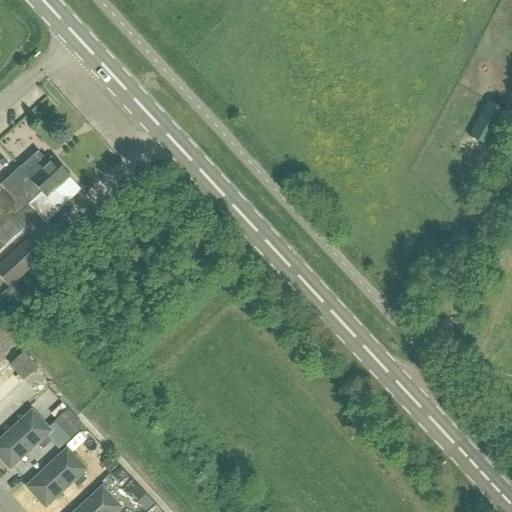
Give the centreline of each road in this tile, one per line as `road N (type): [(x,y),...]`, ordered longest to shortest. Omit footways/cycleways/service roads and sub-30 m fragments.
road 1 (secondary): [(511,509),(44,0)]
road 2 (track): [(511,192),(402,391)]
